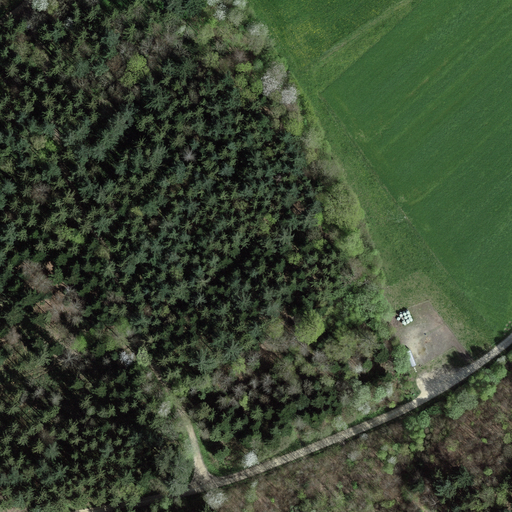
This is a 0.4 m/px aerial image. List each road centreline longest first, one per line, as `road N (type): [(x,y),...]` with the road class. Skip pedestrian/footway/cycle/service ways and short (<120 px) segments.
road 1 (track): [(209,488),(192,428),(120,290),(63,141),(26,3)]
road 2 (track): [(85,511),(209,488),(286,459),(425,400),(511,340)]
